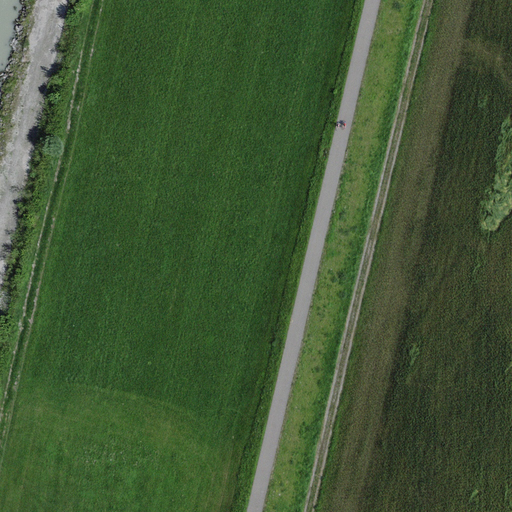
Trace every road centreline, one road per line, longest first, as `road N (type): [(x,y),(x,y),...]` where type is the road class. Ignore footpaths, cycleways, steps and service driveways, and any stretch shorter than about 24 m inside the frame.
road 1 (track): [(380,0),(260,511)]
road 2 (track): [(316,511),(436,0)]
